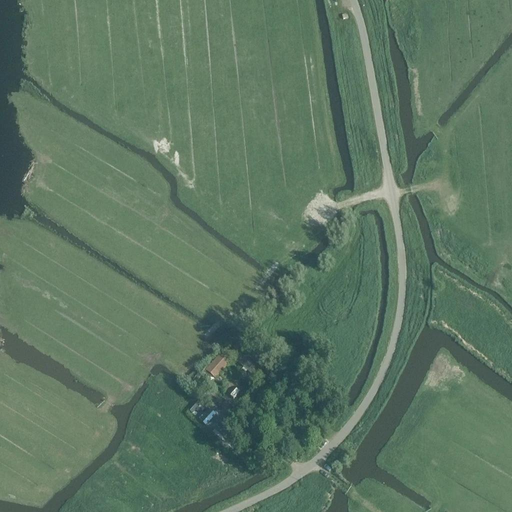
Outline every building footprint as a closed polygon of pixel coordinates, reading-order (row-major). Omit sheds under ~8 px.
[(237,361),(244,353),(231,343),(224,351),(237,361)] [(223,375),(226,372),(223,370),(229,363),(220,355),(207,370),(216,378),(220,373),(223,375)] [(289,407),(298,396),(281,382),(272,393),(289,407)] [(200,400),(189,412),(192,415),(196,411),(198,412),(201,409),(203,411),(205,409),(206,411),(209,407),(200,400)] [(266,408),(259,401),(254,406),(251,403),(246,408),(250,412),(246,417),(253,423),(266,408)] [(216,402),(199,420),(206,426),(217,414),(214,412),(219,405),(216,402)] [(226,423),(223,426),(238,439),(241,436),(226,423)] [(222,430),(215,439),(230,453),(238,444),(230,437),(222,430)]
